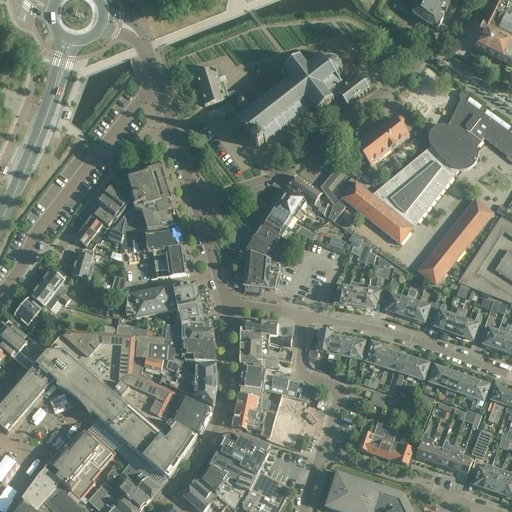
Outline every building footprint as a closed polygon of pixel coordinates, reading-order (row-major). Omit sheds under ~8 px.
[(442,0),(418,0),(413,13),(421,20),(418,26),(426,30),(429,26),(437,30),(450,4),(442,0)] [(511,0),(498,0),(486,25),(484,24),(479,34),(480,35),(474,48),(481,52),(511,67),(511,0)] [(393,8),(404,13),(407,8),(396,2),(393,8)] [(339,96),(348,108),(349,108),(350,108),(349,107),(351,105),(352,106),(353,105),(352,104),(355,102),(356,103),(356,102),(356,101),(358,99),(359,100),(360,100),(359,99),(362,97),(362,98),(363,97),(362,96),(365,94),(366,95),(367,94),(366,93),(368,91),(369,92),(370,92),(366,86),(369,84),(366,79),(362,81),(359,77),(358,78),(359,79),(356,81),(355,80),(356,82),(353,84),(352,82),(351,83),(352,84),(350,86),(349,85),(348,86),(349,87),(347,88),(346,87),(345,88),(342,83),(343,82),(342,81),(341,82),(336,76),(337,75),(339,77),(340,76),(338,74),(339,72),(341,73),(342,72),(339,71),(339,69),(342,68),(339,68),(339,65),(341,64),(341,63),(338,64),(337,62),(338,60),(336,62),(334,61),(335,58),(334,58),(333,60),(330,60),(330,57),(329,57),(329,60),(327,61),(326,58),(325,59),(326,61),(325,62),(320,55),(321,54),(320,53),(319,54),(318,53),(317,54),(318,55),(312,60),(311,58),(310,59),(311,60),(306,65),(301,59),(302,58),(301,57),(300,58),(299,57),(298,58),(299,59),(285,69),(285,68),(284,69),(284,70),(283,71),(284,72),(285,71),(286,72),(285,74),(288,77),(289,76),(290,77),(284,81),(283,80),(282,81),(283,82),(278,86),(277,85),(276,86),(277,87),(271,92),(270,90),(269,91),(270,92),(264,97),(264,96),(262,96),(263,98),(258,102),(257,101),(255,99),(257,97),(253,91),(248,95),(243,95),(241,93),(239,93),(236,92),(234,92),(232,93),(227,94),(224,83),(227,82),(225,77),(218,79),(215,69),(195,76),(205,108),(225,101),(225,98),(233,96),(235,96),(237,96),(239,97),(240,98),(237,101),(236,106),(239,109),(244,110),(245,112),(244,112),(243,111),(243,112),(244,113),(237,118),(236,117),(235,118),(236,119),(235,120),(236,121),(237,120),(241,126),(240,127),(241,129),(242,128),(247,134),(246,135),(247,136),(248,135),(257,147),(256,148),(257,149),(259,148),(260,150),(261,149),(260,148),(266,142),(267,144),(268,143),(267,142),(273,137),(274,138),(275,138),(274,136),(279,132),(280,133),(281,132),(281,131),(286,127),(287,128),(288,127),(287,126),(293,122),(294,123),(295,122),(294,121),(299,117),(300,118),(301,117),(300,116),(306,111),(307,112),(308,112),(307,110),(312,106),(313,107),(312,108),(314,111),(316,111),(317,112),(316,113),(317,114),(318,113),(319,114),(320,113),(319,112),(332,102),(333,103),(334,102),(333,101),(339,96)] [(396,60),(391,54),(382,62),(386,67),(396,60)] [(431,148),(372,196),(355,183),(342,200),(400,246),(459,172),(460,173),(462,173),(463,172),(465,172),(466,172),(468,171),(469,171),(471,170),(472,169),(473,168),(474,167),(475,166),(476,165),(477,163),(477,162),(478,161),(478,159),(479,158),(479,156),(479,155),(479,153),(478,152),(478,150),(477,149),(485,140),(511,160),(511,128),(462,92),(459,98),(461,100),(447,127),(446,126),(445,126),(443,126),(442,126),(441,126),(440,126),(439,126),(438,127),(436,127),(435,128),(434,128),(433,129),(433,130),(432,131),(431,132),(430,133),(430,134),(429,135),(429,136),(429,137),(429,139),(429,140),(429,141),(429,142),(429,143),(429,144),(430,146),(430,147),(431,148)] [(407,131),(403,126),(403,125),(403,124),(403,123),(402,122),(402,121),(401,121),(400,120),(399,120),(398,120),(397,120),(396,120),(395,121),(394,120),(356,148),(370,166),(410,139),(405,133),(407,131)] [(340,165),(345,169),(350,164),(345,160),(340,165)] [(367,177),(373,170),(370,167),(363,174),(367,177)] [(134,206),(132,208),(135,209),(136,212),(144,214),(150,234),(163,232),(163,231),(181,226),(177,216),(174,217),(173,211),(171,212),(168,201),(169,201),(159,168),(137,174),(137,177),(129,180),(135,199),(132,200),(134,206)] [(297,177),(289,188),(314,205),(320,198),(320,193),(297,177)] [(324,194),(329,190),(324,184),(320,189),(324,194)] [(98,207),(101,210),(95,218),(109,228),(128,203),(111,190),(98,207)] [(287,190),(276,207),(294,220),(301,210),(304,212),(307,207),(304,205),(306,202),(287,190)] [(324,216),(329,220),(333,207),(329,201),(324,216)] [(493,215),(476,201),(419,272),(436,286),(493,215)] [(329,220),(334,223),(346,208),(339,203),(333,207),(329,220)] [(310,210),(316,214),(320,210),(314,205),(310,210)] [(270,217),(296,234),(309,240),(312,234),(304,230),(301,228),(302,226),(294,220),(276,207),(270,217)] [(125,216),(121,237),(122,247),(122,254),(142,253),(142,254),(186,249),(184,246),(187,245),(181,226),(163,231),(163,232),(150,234),(144,214),(136,212),(135,209),(132,208),(125,216)] [(124,220),(125,216),(113,231),(112,233),(121,237),(124,220)] [(262,228),(287,242),(291,244),(296,234),(270,217),(262,228)] [(501,239),(504,233),(510,224),(501,218),(491,232),(501,239)] [(92,219),(86,227),(97,235),(99,232),(103,235),(107,231),(92,219)] [(86,227),(80,235),(91,243),(96,246),(103,238),(97,235),(86,227)] [(256,238),(286,257),(291,244),(287,242),(283,249),(277,245),(280,240),(261,230),(256,238)] [(501,239),(491,232),(488,238),(497,244),(501,239)] [(122,247),(121,237),(112,233),(109,240),(117,243),(116,244),(122,247)] [(94,251),(97,246),(96,246),(91,243),(80,235),(74,242),(78,245),(79,243),(86,249),(94,251)] [(359,249),(359,248),(362,243),(352,236),(348,242),(354,245),(357,247),(359,249)] [(265,257),(264,259),(281,265),(285,267),(288,259),(285,258),(286,257),(256,238),(247,251),(248,251),(258,255),(259,253),(265,257)] [(497,244),(488,238),(485,243),(494,249),(497,244)] [(494,249),(485,243),(481,248),(490,254),(494,249)] [(357,247),(354,255),(360,258),(364,249),(360,247),(359,249),(357,247)] [(490,254),(481,248),(478,253),(487,259),(490,254)] [(186,249),(142,254),(143,259),(151,258),(151,264),(149,265),(150,280),(189,277),(189,275),(189,273),(190,271),(190,270),(191,268),(191,265),(191,263),(191,262),(190,260),(190,258),(189,257),(189,255),(188,252),(187,251),(186,249)] [(364,249),(360,258),(367,261),(370,253),(364,249)] [(501,261),(506,264),(511,255),(511,253),(508,251),(501,261)] [(73,264),(72,268),(73,271),(75,272),(73,277),(72,281),(74,281),(83,284),(85,280),(86,281),(88,276),(91,277),(94,268),(91,267),(93,259),(96,260),(98,255),(88,252),(87,257),(80,255),(77,263),(76,263),(73,264)] [(275,287),(281,265),(264,259),(247,253),(244,287),(274,290),(275,287)] [(487,259),(478,253),(474,258),(484,264),(487,259)] [(369,289),(368,291),(369,291),(367,308),(376,309),(377,303),(378,303),(382,280),(388,281),(390,265),(380,258),(376,278),(377,279),(376,290),(369,289)] [(484,264),(474,258),(471,263),(480,269),(484,264)] [(506,264),(501,261),(495,271),(500,275),(506,264)] [(468,288),(477,275),(480,269),(471,263),(458,284),(468,288)] [(511,268),(506,264),(500,275),(504,278),(511,268)] [(52,272),(41,285),(56,296),(60,299),(68,305),(68,304),(70,301),(65,297),(67,294),(61,289),(66,283),(52,272)] [(477,275),(468,288),(475,291),(483,279),(477,275)] [(124,294),(126,279),(115,277),(113,292),(124,294)] [(482,293),(489,283),(483,279),(475,291),(482,293)] [(395,314),(401,298),(394,296),(398,282),(395,280),(385,311),(395,314)] [(489,296),(495,287),(489,283),(482,293),(489,296)] [(189,325),(204,326),(205,325),(203,315),(200,297),(199,298),(196,284),(184,287),(166,291),(166,290),(131,297),(131,298),(128,299),(126,312),(127,319),(135,317),(136,320),(170,313),(178,311),(180,319),(176,320),(178,327),(189,325)] [(346,304),(347,305),(356,306),(359,289),(359,285),(350,284),(349,288),(348,288),(346,304)] [(359,284),(359,285),(359,289),(356,306),(367,308),(369,291),(368,291),(363,290),(364,285),(359,284)] [(41,285),(31,297),(46,309),(50,312),(58,303),(65,308),(68,305),(60,299),(56,296),(41,285)] [(347,306),(347,305),(346,304),(348,288),(337,286),(334,304),(347,306)] [(467,289),(460,286),(458,292),(464,295),(467,289)] [(410,287),(409,290),(406,300),(401,298),(395,314),(405,317),(414,289),(410,287)] [(496,299),(501,291),(495,287),(489,296),(496,299)] [(414,289),(405,317),(415,320),(420,304),(414,302),(418,290),(414,289)] [(503,302),(508,295),(501,291),(496,299),(503,302)] [(511,297),(508,295),(503,302),(511,305),(511,304),(511,297)] [(112,318),(113,318),(113,319),(119,320),(123,300),(116,299),(115,306),(114,306),(112,318)] [(28,327),(42,310),(29,300),(15,317),(28,327)] [(488,311),(491,302),(484,300),(481,308),(488,311)] [(494,301),(489,314),(495,316),(499,303),(494,301)] [(436,305),(431,304),(430,307),(420,304),(415,320),(425,323),(427,317),(431,318),(436,305)] [(436,304),(436,305),(431,318),(431,320),(436,322),(434,327),(444,331),(450,315),(444,313),(446,307),(436,304)] [(450,315),(444,331),(454,334),(462,312),(457,310),(455,317),(450,315)] [(462,312),(454,334),(463,337),(469,322),(463,320),(465,313),(462,312)] [(474,323),(469,322),(463,337),(473,341),(482,316),(477,314),(474,323)] [(53,327),(57,322),(49,315),(45,319),(53,327)] [(277,355),(279,350),(268,347),(269,337),(277,337),(278,326),(241,321),(240,332),(240,345),(277,355)] [(165,339),(176,340),(180,340),(184,341),(188,341),(188,342),(213,342),(215,342),(213,330),(204,330),(204,326),(189,325),(178,327),(166,326),(165,339)] [(498,332),(492,348),(502,351),(509,331),(510,331),(511,326),(507,325),(504,334),(498,332)] [(118,329),(117,334),(136,337),(137,337),(152,338),(153,335),(150,335),(150,332),(147,332),(147,331),(131,330),(131,328),(118,327),(118,329)] [(492,348),(498,332),(488,328),(482,344),(492,348)] [(0,349),(22,368),(28,373),(48,348),(29,333),(26,337),(15,329),(12,332),(9,330),(1,339),(2,340),(0,342),(0,349)] [(0,426),(8,434),(54,382),(168,481),(197,440),(164,421),(177,396),(149,383),(142,376),(144,364),(133,363),(135,338),(64,331),(48,348),(28,373),(18,384),(17,384),(13,388),(5,397),(4,396),(0,400),(0,426)] [(312,339),(309,358),(309,363),(315,365),(316,361),(317,361),(318,353),(327,354),(327,355),(328,356),(330,349),(331,348),(331,345),(331,344),(332,337),(333,337),(334,334),(320,331),(318,340),(312,339)] [(502,351),(511,355),(511,354),(511,332),(510,331),(509,331),(502,351)] [(169,363),(172,363),(173,359),(175,356),(176,356),(179,357),(180,340),(176,340),(165,339),(152,338),(137,337),(136,348),(135,359),(147,360),(168,363),(169,363)] [(343,339),(333,337),(332,337),(331,344),(331,345),(331,348),(330,349),(328,356),(339,358),(341,351),(342,350),(342,347),(342,346),(343,339)] [(280,347),(291,349),(292,339),(281,338),(280,347)] [(341,351),(339,358),(346,359),(345,362),(350,363),(352,353),(353,352),(353,349),(353,348),(354,341),(343,339),(342,346),(342,347),(342,350),(341,351)] [(184,361),(194,361),(214,362),(213,342),(188,342),(188,341),(184,341),(184,351),(187,351),(187,353),(182,353),(182,360),(184,360),(184,361)] [(352,353),(350,363),(349,367),(356,368),(357,361),(362,362),(365,344),(354,341),(353,348),(353,349),(353,352),(352,353)] [(373,370),(374,366),(380,350),(381,350),(382,346),(371,343),(364,363),(370,364),(369,369),(373,370)] [(240,355),(278,363),(279,363),(291,365),(293,354),(279,349),(279,350),(277,355),(240,345),(240,355)] [(384,369),(390,353),(381,350),(380,350),(374,366),(384,369)] [(390,353),(384,369),(394,372),(400,356),(390,353)] [(278,363),(240,355),(240,365),(262,368),(277,370),(278,363)] [(400,356),(394,372),(400,374),(396,386),(400,388),(401,386),(403,381),(404,375),(410,359),(400,356)] [(414,378),(419,362),(410,359),(404,375),(414,378)] [(147,360),(144,369),(162,373),(165,374),(166,370),(168,363),(147,360)] [(419,362),(414,378),(424,382),(429,366),(419,362)] [(172,363),(169,363),(168,371),(178,376),(186,380),(184,383),(187,385),(195,387),(217,394),(216,381),(188,375),(188,373),(181,372),(182,364),(172,363)] [(188,375),(216,381),(216,367),(196,365),(182,364),(181,372),(188,373),(188,375)] [(337,369),(329,366),(326,374),(334,377),(337,369)] [(438,387),(444,371),(434,367),(428,383),(438,387)] [(22,368),(12,380),(17,384),(18,384),(28,373),(22,368)] [(280,374),(266,371),(243,368),(241,378),(298,387),(299,384),(289,382),(279,379),(280,374)] [(178,376),(168,371),(166,370),(165,374),(161,383),(194,398),(214,407),(217,394),(195,387),(187,385),(184,383),(186,380),(178,376)] [(444,371),(438,387),(447,390),(453,374),(444,371)] [(453,374),(447,390),(456,393),(462,377),(453,374)] [(462,377),(456,393),(465,396),(471,380),(462,377)] [(263,391),(282,396),(286,397),(287,392),(294,394),(295,390),(297,391),(298,387),(241,378),(240,388),(263,392),(263,391)] [(471,380),(465,396),(474,400),(480,384),(471,380)] [(1,393),(4,396),(5,397),(13,388),(8,384),(1,393)] [(484,403),(489,387),(480,384),(474,400),(470,410),(475,412),(478,401),(484,403)] [(308,403),(313,388),(313,387),(303,385),(298,400),(308,403)] [(495,387),(490,401),(495,403),(488,422),(492,423),(504,390),(495,387)] [(236,405),(260,410),(263,392),(240,388),(236,405)] [(408,399),(411,392),(401,389),(399,395),(408,399)] [(511,392),(504,390),(492,423),(497,425),(501,413),(503,406),(508,407),(511,394),(511,392)] [(383,409),(387,396),(374,392),(370,405),(383,409)] [(431,408),(434,400),(419,395),(416,403),(431,408)] [(176,404),(208,419),(211,413),(211,411),(192,402),(193,402),(180,396),(176,404)] [(308,403),(298,400),(286,397),(282,396),(277,414),(272,429),(270,439),(285,445),(293,448),(297,436),(308,403)] [(387,405),(395,407),(397,400),(389,397),(387,405)] [(172,412),(204,427),(208,419),(176,404),(172,412)] [(277,414),(260,410),(236,405),(234,417),(254,422),(254,423),(259,425),(256,436),(270,439),(272,429),(277,414)] [(466,414),(465,414),(459,412),(455,411),(454,414),(458,416),(457,420),(463,422),(466,414)] [(474,423),(479,424),(481,416),(467,411),(464,417),(474,421),(474,423)] [(204,427),(172,412),(168,421),(180,427),(200,436),(204,427)] [(254,422),(234,417),(234,418),(234,422),(233,424),(232,428),(232,429),(247,432),(247,427),(253,429),(254,423),(254,422)] [(168,481),(98,421),(93,426),(90,430),(114,450),(161,490),(164,486),(168,481)] [(367,454),(377,424),(373,423),(368,435),(363,433),(357,450),(367,454)] [(377,424),(367,454),(378,457),(383,440),(378,438),(382,426),(377,424)] [(45,470),(71,492),(81,501),(95,484),(93,482),(116,455),(113,452),(114,450),(90,430),(89,432),(88,431),(88,432),(86,436),(84,434),(75,441),(66,448),(59,455),(52,462),(45,470)] [(393,430),(391,434),(386,432),(383,440),(378,457),(387,460),(393,443),(397,431),(393,430)] [(481,431),(481,432),(471,456),(483,460),(474,486),(484,489),(490,473),(484,471),(489,458),(484,456),(492,435),(481,431)] [(421,442),(416,458),(427,462),(432,446),(434,441),(428,439),(429,436),(424,434),(421,442)] [(402,435),(400,444),(407,446),(410,438),(402,435)] [(219,499),(228,507),(233,511),(234,511),(241,500),(245,502),(243,506),(242,507),(242,509),(243,510),(244,511),(280,511),(291,490),(264,476),(267,470),(264,465),(271,452),(269,451),(270,449),(259,444),(259,445),(253,442),(252,443),(246,440),(246,442),(240,439),(239,441),(236,440),(235,438),(234,437),(232,436),(230,436),(229,436),(227,436),(225,437),(223,438),(221,440),(220,443),(221,446),(221,448),(219,454),(216,452),(206,471),(203,476),(199,481),(219,499)] [(442,449),(437,465),(447,469),(454,448),(448,446),(449,443),(445,441),(442,449)] [(393,443),(387,460),(398,464),(404,447),(393,443)] [(437,465),(442,449),(432,446),(427,462),(437,465)] [(404,447),(398,464),(407,467),(413,450),(404,447)] [(460,450),(454,448),(452,453),(447,469),(457,472),(462,456),(464,450),(460,449),(460,450)] [(468,476),(473,461),(473,460),(462,456),(457,472),(468,476)] [(130,465),(120,476),(120,477),(136,491),(137,490),(151,502),(161,490),(130,465)] [(23,501),(26,504),(27,505),(34,511),(87,511),(86,511),(83,511),(67,496),(71,492),(45,470),(39,476),(22,500),(23,501)] [(112,470),(111,471),(107,476),(107,482),(126,499),(140,511),(141,511),(151,502),(137,490),(136,491),(120,477),(120,476),(112,470)] [(503,496),(511,474),(501,470),(499,476),(499,477),(494,493),(503,496)] [(511,474),(503,496),(511,499),(511,470),(511,474)] [(490,473),(484,489),(494,493),(499,477),(499,476),(490,473)] [(410,511),(407,505),(402,503),(403,497),(338,476),(327,508),(338,511),(410,511)] [(190,488),(206,502),(211,506),(218,511),(223,511),(228,507),(219,499),(199,481),(199,482),(196,479),(195,480),(196,481),(191,487),(190,488)] [(88,502),(98,511),(140,511),(126,499),(125,500),(113,489),(112,490),(105,484),(88,502)] [(218,511),(211,506),(206,502),(190,488),(191,487),(190,487),(183,494),(183,499),(184,499),(199,511),(218,511)] [(26,504),(23,501),(13,511),(34,511),(27,505),(26,504)]
